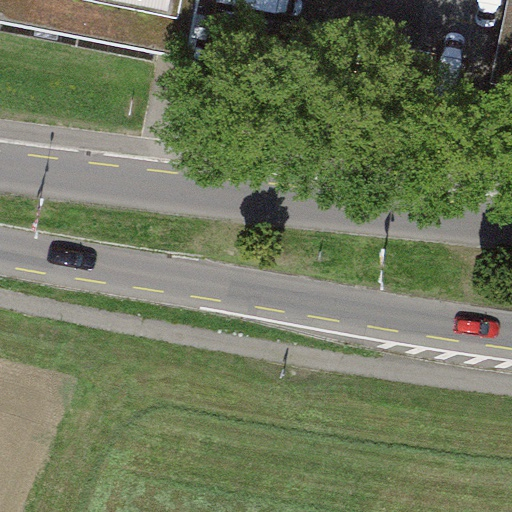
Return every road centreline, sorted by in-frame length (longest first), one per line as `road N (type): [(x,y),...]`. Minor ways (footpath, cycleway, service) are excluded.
road 1 (primary): [(0,242),(511,327)]
road 2 (primary): [(511,226),(0,172)]
